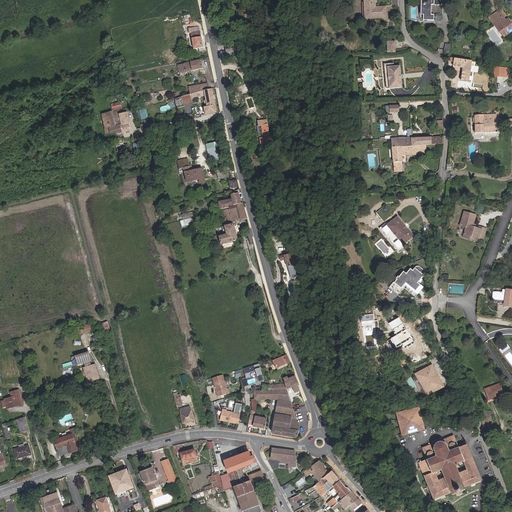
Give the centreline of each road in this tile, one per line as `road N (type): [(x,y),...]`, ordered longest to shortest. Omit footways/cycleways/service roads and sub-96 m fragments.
road 1 (tertiary): [(204,0),(265,266),(319,432)]
road 2 (residential): [(434,299),(445,99),(441,69),(408,36),(402,0)]
road 3 (tertiary): [(0,493),(171,438),(257,439)]
road 4 (residential): [(508,507),(464,383),(437,339),(434,299)]
road 5 (residential): [(434,299),(467,300),(475,290),(511,199)]
